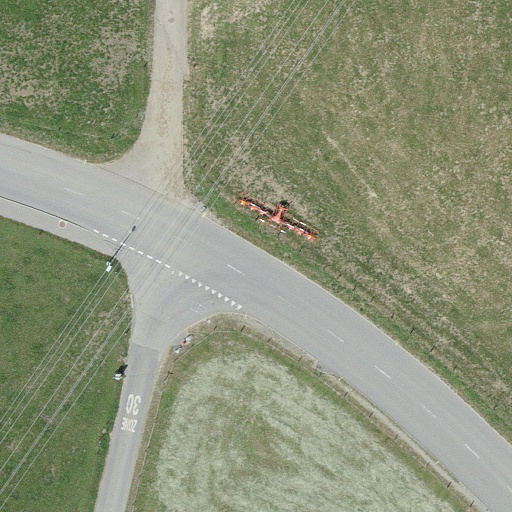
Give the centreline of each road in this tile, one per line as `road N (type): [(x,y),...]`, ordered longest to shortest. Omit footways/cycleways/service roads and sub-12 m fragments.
road 1 (tertiary): [(511,489),(382,369),(282,296),(177,235)]
road 2 (residential): [(108,511),(177,235)]
road 3 (track): [(177,235),(183,0)]
road 4 (tertiary): [(177,235),(0,163)]
